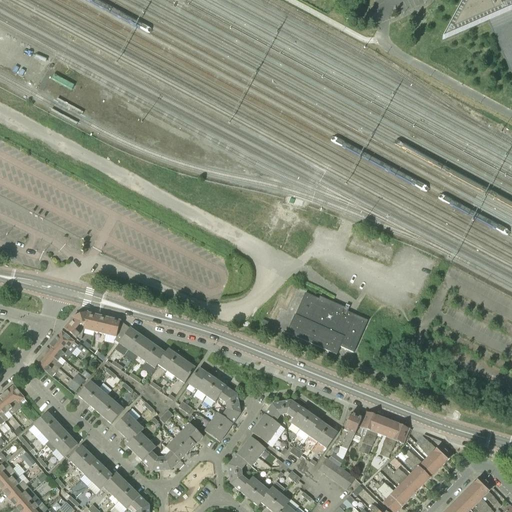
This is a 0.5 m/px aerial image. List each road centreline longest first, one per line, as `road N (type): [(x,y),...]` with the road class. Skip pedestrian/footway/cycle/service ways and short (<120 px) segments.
road 1 (tertiary): [(511,445),(214,335),(57,289)]
road 2 (residential): [(161,497),(16,368)]
